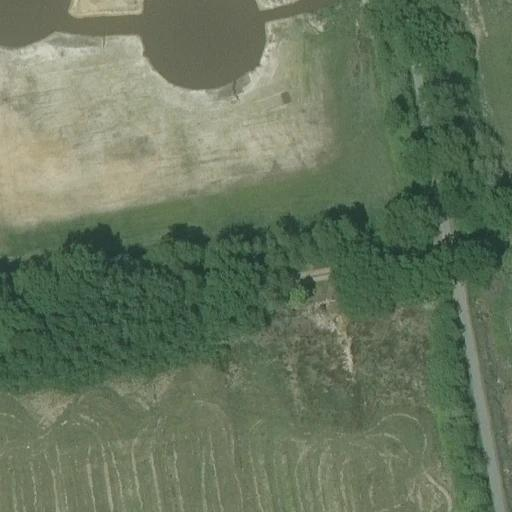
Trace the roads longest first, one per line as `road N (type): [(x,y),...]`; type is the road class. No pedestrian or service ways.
road 1 (residential): [(405,0),(498,511)]
road 2 (track): [(0,334),(450,254)]
